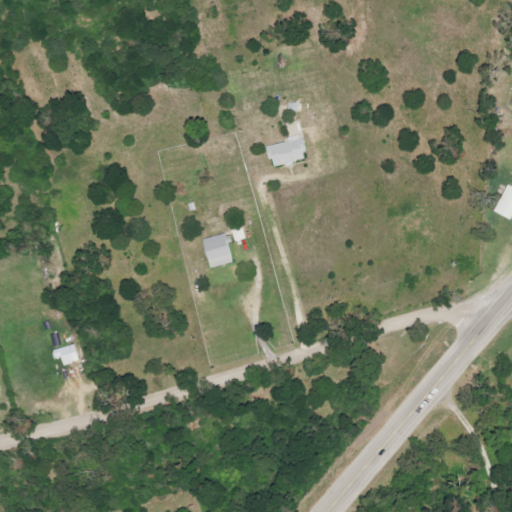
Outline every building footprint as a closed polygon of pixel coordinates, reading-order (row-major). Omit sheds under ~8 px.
[(303,133),(300,121),(288,124),(291,137),(303,133)] [(275,168),(309,159),(302,137),(269,146),(275,168)] [(511,221),(511,186),(509,185),(495,212),(511,221)] [(205,239),(211,268),(234,264),(228,235),(205,239)] [(65,365),(81,361),(76,344),(55,350),(57,359),(63,358),(65,365)]
